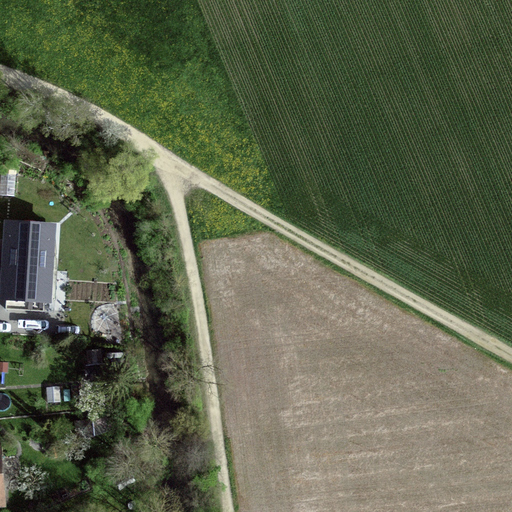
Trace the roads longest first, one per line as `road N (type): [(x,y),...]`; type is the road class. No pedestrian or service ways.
road 1 (track): [(162,154),(511,354)]
road 2 (track): [(162,154),(186,236),(230,511)]
road 3 (track): [(0,74),(55,93),(162,154)]
